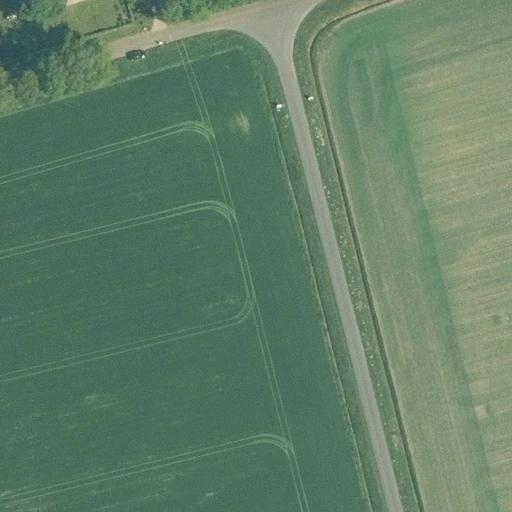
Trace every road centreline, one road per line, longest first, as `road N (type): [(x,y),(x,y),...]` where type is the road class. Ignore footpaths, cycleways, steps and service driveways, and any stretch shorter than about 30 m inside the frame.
road 1 (unclassified): [(394,511),(269,9)]
road 2 (unclassified): [(0,86),(269,9)]
